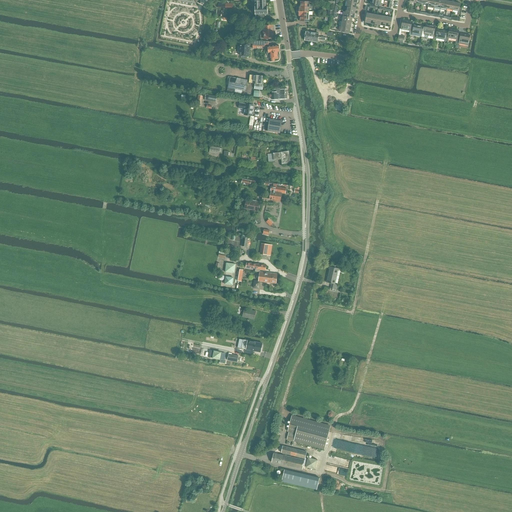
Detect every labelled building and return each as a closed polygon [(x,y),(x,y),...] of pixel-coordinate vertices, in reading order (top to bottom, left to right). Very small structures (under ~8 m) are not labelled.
[(268,8),(268,7),(266,7),(265,0),(259,0),(260,1),(254,1),(254,7),(260,7),(260,8),(262,8),(268,8)] [(454,1),(453,10),(458,11),(458,13),(461,14),(462,7),(459,7),(460,3),(455,2),(455,1),(454,1)] [(299,12),(309,12),(309,8),(312,8),(312,5),(309,5),(309,2),(301,2),(300,7),(299,7),(299,12)] [(255,18),(263,18),(263,14),(268,14),(268,8),(262,8),(260,8),(260,7),(254,7),(255,18)] [(313,12),(309,12),(299,12),(299,16),(300,16),(300,21),(309,21),(309,15),(313,15),(313,12)] [(402,20),(401,29),(410,31),(411,26),(412,22),(402,20)] [(421,35),(421,37),(424,37),(424,35),(428,36),(428,38),(433,39),(433,35),(434,31),(435,26),(426,24),(425,29),(422,29),(421,35)] [(273,31),(273,25),(263,25),(264,39),(274,38),(274,34),(275,34),(275,31),(273,31)] [(410,31),(409,35),(412,35),(421,37),(421,35),(422,29),(423,27),(414,25),(413,27),(411,26),(410,31)] [(444,40),(444,41),(447,42),(448,38),(456,39),(457,35),(458,30),(449,28),(448,33),(446,33),(444,40)] [(433,35),(433,39),(435,39),(444,40),(446,33),(446,31),(437,29),(437,31),(434,31),(433,35)] [(306,32),(304,40),(317,42),(319,42),(320,43),(323,44),(325,43),(325,40),(325,39),(325,41),(314,39),(314,38),(312,38),(313,37),(310,37),(311,34),(310,34),(310,32),(306,32)] [(310,32),(310,34),(311,34),(310,37),(313,37),(312,38),(314,38),(314,39),(325,41),(325,39),(325,38),(318,36),(318,34),(310,32)] [(456,39),(456,43),(458,43),(458,44),(468,46),(470,35),(460,33),(460,35),(457,35),(456,39)] [(239,47),(238,51),(240,51),(240,56),(241,56),(241,58),(245,59),(246,56),(249,56),(249,55),(249,52),(249,48),(249,44),(240,44),(240,48),(239,47)] [(268,51),(266,51),(267,55),(270,55),(271,61),(275,61),(275,59),(278,59),(278,58),(279,57),(279,55),(278,55),(278,52),(279,52),(279,51),(278,51),(278,50),(279,50),(279,49),(278,45),(268,47),(268,51)] [(249,80),(249,83),(253,83),(262,84),(263,76),(249,75),(249,80)] [(228,88),(227,92),(241,95),(242,91),(245,91),(247,81),(230,77),(228,88)] [(240,103),(239,108),(244,109),(244,110),(244,115),(246,115),(247,116),(249,117),(250,116),(252,116),(253,105),(240,103)] [(279,133),(282,121),(269,119),(268,125),(266,125),(265,130),(279,133)] [(210,146),(209,153),(219,155),(220,148),(210,146)] [(286,152),(273,154),(274,160),(281,159),(282,164),(290,163),(289,154),(286,154),(286,152)] [(262,196),(262,201),(269,201),(269,200),(275,201),(277,187),(277,184),(273,184),(273,186),(271,186),(270,189),(269,189),(269,192),(270,192),(269,194),(265,194),(265,196),(262,196)] [(277,187),(275,201),(280,201),(281,193),(285,193),(286,188),(277,187)] [(246,201),(244,208),(257,211),(259,203),(246,201)] [(270,255),(272,245),(261,244),(260,254),(270,255)] [(226,263),(225,272),(234,274),(236,264),(226,263)] [(246,263),(246,268),(256,269),(255,272),(259,273),(260,273),(260,270),(265,271),(266,265),(246,263)] [(336,290),(337,285),(335,284),(338,269),(330,267),(327,283),(332,284),(331,289),(332,289),(332,291),(335,292),(336,290)] [(259,273),(259,280),(260,281),(260,282),(276,284),(277,275),(260,273),(259,273)] [(225,276),(224,284),(232,286),(233,278),(225,276)] [(254,320),(256,312),(244,309),(242,317),(254,320)] [(239,339),(237,348),(241,348),(260,352),(261,352),(262,343),(243,340),(239,339)] [(209,350),(208,357),(220,359),(221,352),(209,350)] [(288,432),(286,440),(293,441),(324,450),(331,426),(292,415),(287,431),(288,432)] [(274,453),(272,463),(302,469),(304,460),(287,456),(287,455),(304,459),(305,459),(306,452),(283,446),(281,453),(283,453),(282,455),(274,453)] [(316,470),(318,460),(308,458),(306,467),(316,470)] [(317,489),(320,478),(285,470),(282,481),(317,489)]
